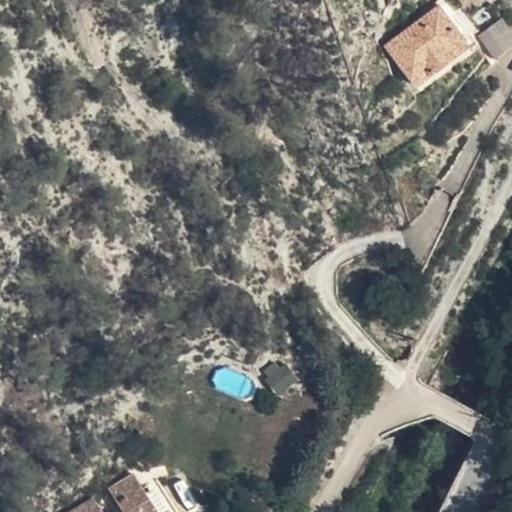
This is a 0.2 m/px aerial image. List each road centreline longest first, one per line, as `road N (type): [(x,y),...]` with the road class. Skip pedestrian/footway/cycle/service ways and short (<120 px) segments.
road 1 (unknown): [(404,403),(336,316),(323,269),(347,252),(426,249),(511,101)]
road 2 (residential): [(317,511),(376,418),(433,399),(482,426),(489,448),(462,511)]
road 3 (track): [(404,403),(408,370),(511,177)]
